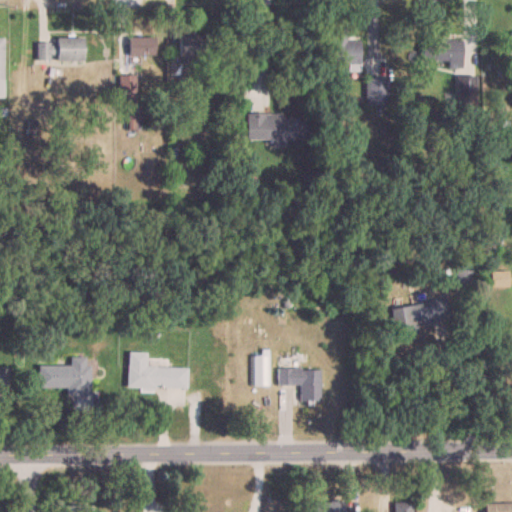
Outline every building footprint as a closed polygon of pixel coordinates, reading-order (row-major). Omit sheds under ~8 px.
[(358,69),(358,38),(344,38),(344,31),(331,31),(331,69),(358,69)] [(204,35),(177,35),(177,58),(204,58),(204,35)] [(153,36),(126,36),(126,55),(153,55),(153,36)] [(82,60),(82,40),(34,40),(34,60),(82,60)] [(461,40),(426,40),(426,64),(461,64),(461,40)] [(363,104),(386,104),(386,77),(363,77),(363,104)] [(271,139),(271,146),(283,146),(283,138),(304,138),(304,114),(245,114),(245,138),(271,139)] [(454,265),(454,283),(472,283),(472,265),(454,265)] [(506,287),(506,272),(490,272),(490,287),(506,287)] [(389,307),(392,330),(447,321),(444,298),(389,307)] [(186,367),(145,366),(145,352),(126,351),(125,387),(185,388),(186,367)] [(87,394),(87,356),(68,356),(68,365),(37,365),(37,387),(65,387),(65,394),(87,394)] [(276,367),(276,384),(299,384),(299,400),(318,400),(318,367),(276,367)] [(312,511),(341,511),(341,501),(313,501),(312,511)] [(410,511),(411,501),(393,501),(392,511),(410,511)] [(511,511),(511,503),(483,503),(482,511),(511,511)]
